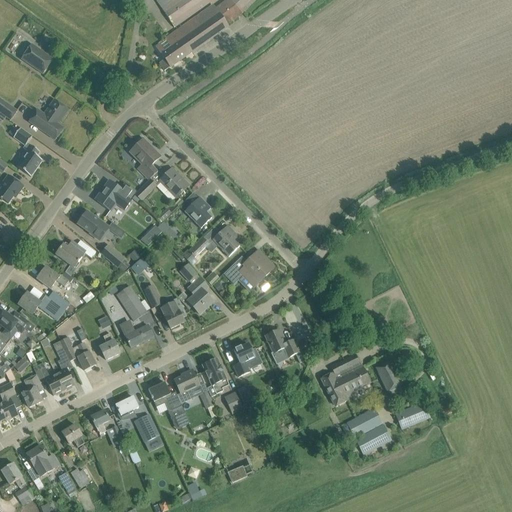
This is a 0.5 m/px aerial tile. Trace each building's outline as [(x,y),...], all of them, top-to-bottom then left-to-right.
[(180,28),(179,26),(214,0),(159,0),(157,2),(178,31),(180,28)] [(226,0),(216,7),(227,25),(243,13),(256,0),(226,0)] [(166,40),(156,46),(161,54),(165,60),(159,64),(165,71),(228,27),(227,25),(216,7),(213,4),(180,28),(178,31),(165,39),(166,40)] [(21,60),(42,75),(53,60),(32,45),(21,60)] [(0,112),(7,117),(11,120),(17,111),(0,99),(0,112)] [(69,110),(61,104),(54,100),(44,115),(38,110),(29,122),(55,141),(64,129),(58,125),(69,110)] [(20,129),(19,130),(14,127),(9,133),(14,137),(14,138),(25,146),(23,148),(28,152),(17,168),(31,178),(43,161),(37,157),(40,152),(28,143),(32,137),(20,129)] [(147,170),(142,174),(148,180),(157,171),(152,166),(160,157),(153,149),(151,151),(142,142),(130,153),(147,170)] [(159,182),(176,199),(187,187),(179,179),(180,177),(172,169),(159,182)] [(24,187),(16,181),(8,176),(0,186),(0,187),(2,189),(0,191),(0,200),(1,201),(2,199),(8,204),(17,193),(19,194),(24,187)] [(141,202),(156,187),(149,181),(135,195),(135,196),(141,202)] [(105,192),(97,202),(111,212),(116,205),(124,211),(132,201),(129,200),(135,192),(133,191),(125,185),(121,190),(109,182),(103,191),(105,192)] [(139,204),(141,202),(135,196),(132,200),(139,204)] [(185,213),(201,229),(212,218),(204,211),(209,206),(200,198),(185,213)] [(167,209),(158,218),(159,219),(163,223),(172,214),(169,211),(167,209)] [(99,222),(87,213),(83,218),(81,216),(77,222),(79,224),(78,225),(90,234),(99,241),(109,228),(100,222),(99,222)] [(164,222),(158,228),(163,233),(169,227),(164,222)] [(215,228),(204,239),(209,245),(213,241),(217,246),(229,258),(232,254),(240,247),(234,242),(232,239),(236,235),(228,226),(221,233),(215,228)] [(162,233),(156,227),(141,241),(148,247),(162,233)] [(189,253),(184,258),(193,267),(198,262),(195,259),(209,245),(204,239),(189,253)] [(86,253),(80,248),(72,242),(68,248),(63,245),(56,255),(74,269),(85,254),(91,259),(96,252),(90,248),(86,253)] [(132,265),(125,259),(109,246),(101,254),(125,274),(132,265)] [(137,253),(131,258),(135,262),(141,257),(137,253)] [(224,275),(234,285),(243,277),(254,288),(275,268),(268,260),(265,264),(255,254),(247,262),(242,258),(224,275)] [(143,258),(131,268),(136,273),(147,263),(143,258)] [(209,288),(202,281),(188,265),(180,272),(189,282),(193,278),(196,281),(190,287),(196,293),(193,295),(195,296),(190,300),(184,294),(179,298),(189,310),(193,307),(200,315),(213,303),(204,293),(209,288)] [(59,277),(54,274),(46,268),(37,280),(50,290),(56,282),(65,288),(69,282),(60,275),(59,277)] [(213,273),(206,280),(211,286),(219,278),(213,273)] [(147,313),(130,287),(117,296),(134,322),(147,313)] [(161,305),(153,287),(145,291),(153,309),(161,305)] [(54,292),(49,298),(66,311),(70,305),(54,292)] [(82,298),(85,303),(94,297),(91,293),(82,298)] [(66,311),(49,298),(46,296),(40,303),(28,294),(19,305),(32,315),(38,307),(53,318),(54,317),(58,320),(62,313),(59,310),(61,308),(65,311),(66,311)] [(170,310),(163,313),(166,318),(167,320),(171,329),(184,323),(182,319),(186,317),(179,301),(174,304),(168,306),(170,310)] [(2,334),(10,340),(17,330),(21,333),(30,322),(19,314),(15,320),(3,311),(0,315),(0,325),(6,330),(2,334)] [(107,317),(101,320),(106,328),(111,326),(107,317)] [(130,321),(120,326),(126,337),(127,339),(131,348),(154,337),(150,328),(148,326),(136,332),(130,321)] [(88,338),(83,328),(76,331),(81,341),(88,338)] [(273,353),(271,354),(277,366),(291,359),(290,358),(296,355),(299,353),(299,352),(293,341),(286,344),(279,331),(266,337),(273,353)] [(0,354),(10,340),(2,334),(1,333),(0,334),(0,354)] [(120,354),(116,345),(111,334),(104,338),(107,345),(100,348),(106,361),(120,354)] [(69,337),(60,341),(70,362),(78,358),(85,371),(96,366),(90,352),(89,353),(84,343),(73,348),(72,346),(73,346),(69,337)] [(60,341),(52,345),(60,361),(57,362),(62,371),(56,374),(64,391),(75,386),(64,364),(70,362),(60,341)] [(249,345),(234,352),(240,365),(234,367),(239,378),(250,372),(248,368),(261,362),(255,349),(251,351),(249,345)] [(299,353),(296,355),(297,358),(300,364),(303,362),(304,362),(303,360),(303,359),(305,359),(303,355),(300,351),(299,352),(299,353)] [(356,355),(344,361),(348,369),(342,372),(343,374),(337,377),(347,398),(356,394),(354,392),(371,384),(356,355)] [(24,358),(14,366),(20,372),(29,364),(24,358)] [(217,359),(203,366),(212,387),(207,389),(211,398),(224,392),(223,389),(230,386),(223,372),(221,367),(217,359)] [(348,369),(344,361),(331,368),(333,373),(322,379),(336,407),(348,401),(347,398),(337,377),(343,374),(342,372),(348,369)] [(376,368),(388,393),(401,387),(396,377),(397,376),(390,362),(376,368)] [(37,375),(42,373),(54,396),(64,391),(56,374),(50,377),(43,364),(33,368),(37,375)] [(190,390),(200,386),(192,371),(184,374),(185,376),(181,378),(179,378),(176,379),(176,381),(175,381),(185,403),(194,399),(190,390)] [(43,389),(39,380),(37,375),(24,381),(28,390),(22,393),(29,408),(42,402),(38,392),(43,389)] [(0,422),(10,418),(11,419),(19,416),(15,409),(10,397),(16,395),(10,383),(0,388),(0,395),(3,402),(0,403),(0,422)] [(170,395),(169,392),(165,383),(149,391),(157,408),(165,404),(172,420),(175,418),(186,413),(176,392),(170,395)] [(245,406),(253,402),(246,388),(238,391),(245,406)] [(243,410),(235,392),(225,397),(232,414),(243,410)] [(201,396),(206,409),(214,406),(208,393),(201,396)] [(133,398),(129,400),(127,398),(118,405),(116,406),(119,412),(117,413),(121,421),(137,418),(133,410),(138,408),(133,398)] [(430,419),(424,404),(396,415),(402,430),(430,419)] [(383,424),(375,410),(347,424),(355,439),(383,424)] [(91,418),(100,435),(106,432),(106,431),(103,424),(110,421),(105,411),(91,418)] [(186,413),(175,418),(178,424),(189,419),(186,413)] [(159,437),(149,415),(135,422),(145,444),(159,437)] [(82,437),(81,434),(75,426),(62,434),(69,444),(74,441),(78,448),(85,444),(80,437),(82,437)] [(124,445),(117,426),(110,429),(118,447),(124,445)] [(391,441),(384,426),(356,441),(364,455),(391,441)] [(159,437),(145,444),(150,453),(164,446),(160,437),(159,437)] [(35,468),(41,477),(42,478),(52,471),(52,470),(59,466),(53,456),(48,459),(41,447),(27,456),(35,468)] [(97,465),(93,458),(87,461),(91,468),(97,465)] [(26,484),(19,472),(14,464),(2,471),(10,485),(16,481),(20,487),(26,484)] [(87,481),(89,479),(84,470),(80,473),(78,470),(71,474),(81,489),(89,484),(87,481)] [(229,477),(232,484),(244,479),(241,472),(229,477)] [(59,478),(68,493),(75,489),(66,474),(59,478)] [(206,496),(204,489),(198,492),(195,483),(187,486),(192,501),(206,496)] [(15,494),(23,506),(35,499),(27,486),(15,494)]
